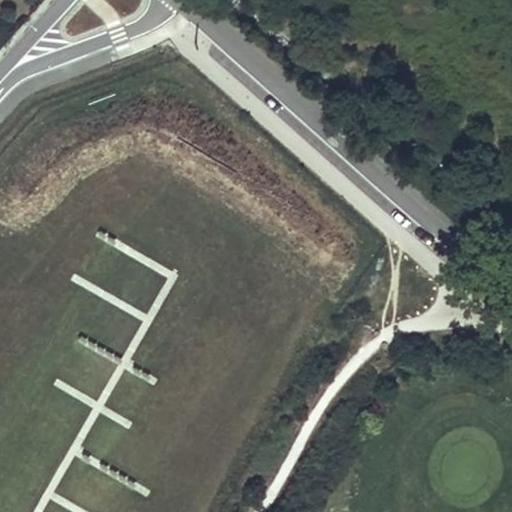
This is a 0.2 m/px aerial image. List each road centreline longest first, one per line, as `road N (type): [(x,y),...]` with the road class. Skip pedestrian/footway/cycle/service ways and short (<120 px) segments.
road 1 (unclassified): [(186,0),(511,291)]
road 2 (residential): [(0,86),(148,24),(176,0)]
